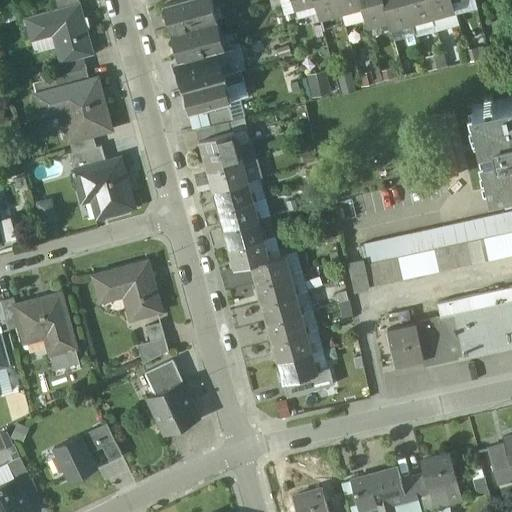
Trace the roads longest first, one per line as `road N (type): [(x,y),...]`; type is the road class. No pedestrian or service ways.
road 1 (residential): [(240,451),(511,390)]
road 2 (residential): [(171,219),(240,451)]
road 3 (residential): [(115,0),(171,219)]
road 4 (residential): [(171,219),(0,269)]
road 5 (residential): [(114,511),(240,451)]
